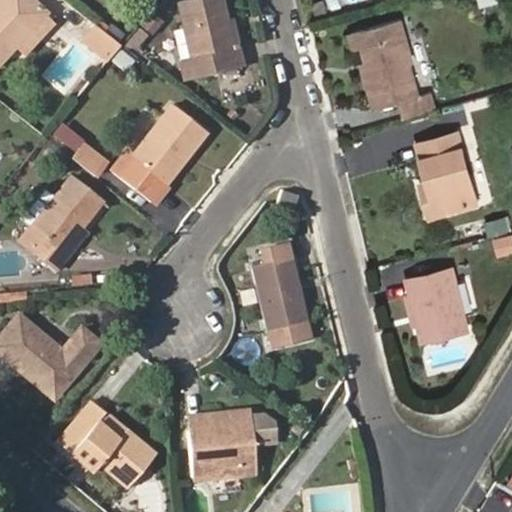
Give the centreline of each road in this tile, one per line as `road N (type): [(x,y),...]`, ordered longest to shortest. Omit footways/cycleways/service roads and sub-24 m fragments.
road 1 (residential): [(306,119),(393,481),(427,511)]
road 2 (residential): [(180,316),(190,264),(306,119)]
road 3 (residential): [(434,511),(511,388)]
road 4 (residential): [(278,0),(306,119)]
